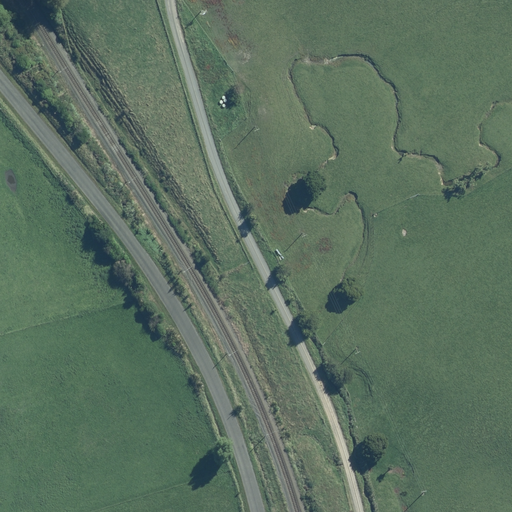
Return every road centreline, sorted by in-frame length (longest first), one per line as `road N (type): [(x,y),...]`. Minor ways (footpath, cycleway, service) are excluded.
road 1 (residential): [(359,511),(332,413),(214,159),(171,0)]
road 2 (unclassified): [(0,80),(133,242),(189,331),(233,427),(257,511)]
